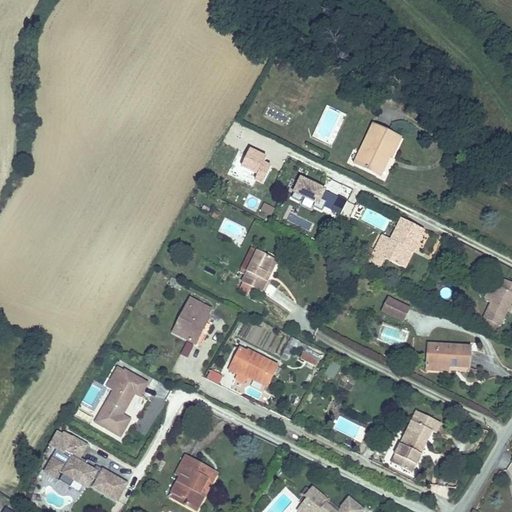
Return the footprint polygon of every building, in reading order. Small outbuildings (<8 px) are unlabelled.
[(348,167),(369,178),(377,165),(373,163),(377,155),(385,160),(387,161),(397,141),(368,127),(348,167)] [(374,180),(381,168),(385,160),(377,155),(373,163),(377,165),(369,178),(374,180)] [(328,193),(329,191),(301,177),(291,196),(338,219),(342,210),(334,206),(338,198),(328,193)] [(271,217),(275,208),(263,204),(259,213),(271,217)] [(399,222),(386,250),(379,264),(396,272),(405,251),(411,253),(420,234),(399,222)] [(379,264),(386,250),(376,246),(372,255),(365,251),(363,256),(368,258),(364,265),(375,271),(379,264)] [(400,274),(411,253),(405,251),(396,272),(400,274)] [(257,283),(268,263),(254,256),(237,286),(256,297),(263,286),(257,283)] [(274,267),(268,263),(257,283),(263,286),(274,267)] [(487,310),(478,326),(495,335),(511,304),(511,293),(501,288),(497,296),(495,295),(490,303),(487,310)] [(487,310),(490,303),(485,300),(481,307),(487,310)] [(185,302),(164,338),(188,350),(203,325),(198,322),(205,311),(185,302)] [(400,315),(381,306),(375,318),(394,327),(400,315)] [(425,375),(447,376),(466,378),(468,357),(427,354),(425,375)] [(315,364),(302,356),(298,364),(310,371),(315,364)] [(240,380),(249,385),(267,396),(279,377),(245,357),(243,361),(235,357),(223,377),(237,384),(240,380)] [(333,380),(341,365),(332,360),(324,375),(333,380)] [(219,385),(223,376),(210,370),(206,379),(219,385)] [(106,394),(88,426),(113,440),(123,425),(116,421),(127,398),(134,401),(141,388),(112,371),(100,390),(106,394)] [(447,383),(447,376),(425,375),(425,380),(447,383)] [(244,393),(249,385),(240,380),(237,384),(235,388),(244,393)] [(412,416),(391,460),(403,466),(399,473),(410,478),(414,470),(416,471),(421,460),(419,458),(430,437),(434,427),(412,416)] [(439,429),(434,427),(430,437),(434,439),(439,429)] [(59,474),(46,466),(38,480),(49,486),(53,479),(57,481),(68,487),(79,493),(83,492),(87,485),(91,487),(87,494),(111,508),(121,490),(97,476),(94,482),(90,480),(91,478),(79,471),(80,468),(74,465),(81,452),(66,444),(56,462),(63,466),(59,474)] [(403,466),(391,460),(388,467),(399,473),(403,466)] [(180,503),(175,510),(178,511),(192,511),(198,502),(193,498),(205,477),(177,463),(167,481),(172,484),(163,498),(170,501),(172,498),(180,503)] [(198,502),(210,481),(205,477),(193,498),(198,502)] [(68,487),(57,481),(53,488),(64,494),(68,487)] [(511,511),(511,482),(509,487),(511,488),(511,500),(510,503),(498,506),(499,511),(511,511)] [(320,511),(313,505),(318,501),(305,487),(297,494),(299,497),(294,502),(289,507),(291,511),(348,511),(339,502),(328,511),(327,511),(320,511)] [(163,498),(161,502),(175,510),(180,503),(172,498),(170,501),(163,498)] [(327,511),(328,511),(318,501),(313,505),(320,511),(327,511)]
